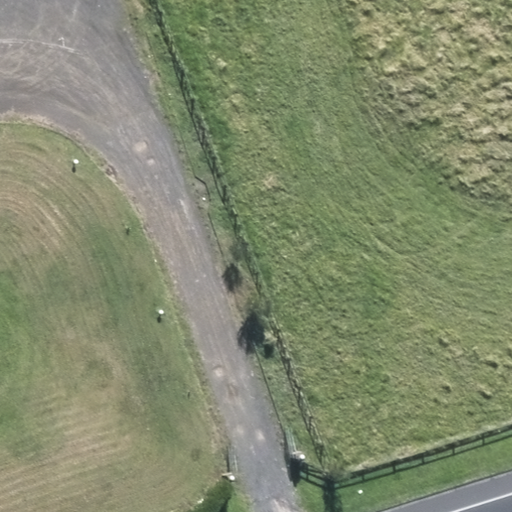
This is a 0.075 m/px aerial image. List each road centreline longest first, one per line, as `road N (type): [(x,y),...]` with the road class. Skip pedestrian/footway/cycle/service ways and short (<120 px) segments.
road 1 (track): [(0,86),(63,85),(138,117),(284,511)]
road 2 (track): [(138,117),(104,0)]
